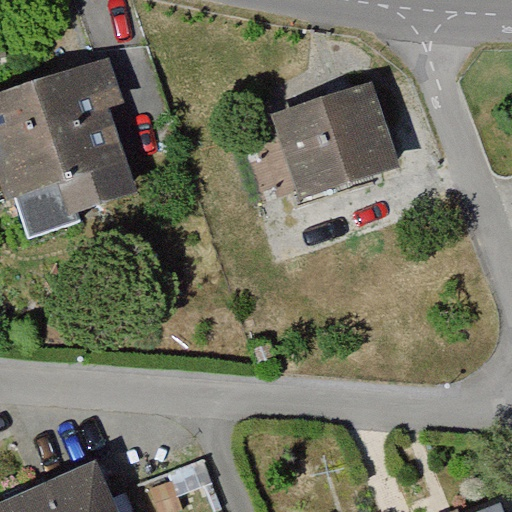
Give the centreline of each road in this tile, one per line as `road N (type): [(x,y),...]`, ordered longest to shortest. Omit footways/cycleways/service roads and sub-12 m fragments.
road 1 (residential): [(0,384),(491,417),(511,410)]
road 2 (residential): [(511,284),(422,10)]
